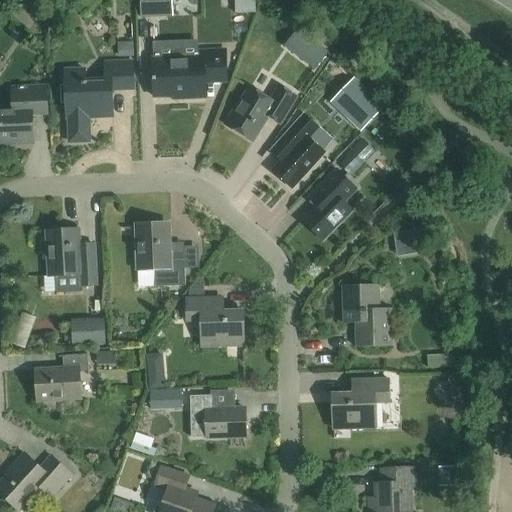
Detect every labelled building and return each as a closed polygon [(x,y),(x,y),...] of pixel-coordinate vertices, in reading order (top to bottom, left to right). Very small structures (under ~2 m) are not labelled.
[(194,15),(194,1),(178,2),(179,16),(194,15)] [(148,19),(178,17),(177,2),(147,4),(148,19)] [(105,16),(92,27),(104,42),(117,30),(105,16)] [(226,82),(225,51),(196,53),(197,58),(152,60),(153,98),(182,97),(182,99),(205,98),(205,83),(226,82)] [(133,90),(132,63),(104,64),(104,84),(85,85),(84,71),(64,71),(66,119),(68,119),(69,143),(89,142),(88,118),(112,118),(111,91),(133,90)] [(352,79),(340,91),(357,107),(346,119),(359,133),(383,109),(369,96),(352,79)] [(46,115),(45,87),(11,89),(12,109),(0,109),(0,144),(14,144),(14,145),(32,144),(31,115),(46,115)] [(296,98),(279,88),(270,102),(249,89),(226,127),(252,143),(267,118),(279,125),(296,98)] [(332,141),(318,128),(303,115),(270,152),(280,162),(271,172),(291,190),(325,154),(323,152),(332,141)] [(362,161),(353,152),(339,166),(349,175),(362,161)] [(357,192),(347,182),(336,171),(308,199),(317,207),(304,220),(323,240),(351,212),(345,205),(357,192)] [(169,252),(168,227),(135,228),(137,268),(153,268),(154,288),(185,287),(184,252),(169,252)] [(48,277),(80,275),(81,287),(95,286),(95,273),(93,245),(79,246),(78,230),(46,232),(48,273),(48,277)] [(422,231),(400,232),(401,259),(424,258),(422,231)] [(380,310),(379,286),(341,287),(342,324),(354,324),(354,348),(393,347),(392,310),(380,310)] [(218,313),(218,299),(186,299),(186,323),(200,323),(201,348),(243,347),(242,312),(218,313)] [(28,349),(40,319),(28,314),(16,345),(28,349)] [(105,346),(104,320),(71,321),(72,347),(105,346)] [(116,365),(115,352),(96,353),(97,366),(116,365)] [(88,373),(87,355),(62,357),(63,369),(34,371),(36,403),(80,400),(78,373),(88,373)] [(452,369),(452,356),(427,357),(427,369),(452,369)] [(155,376),(147,377),(148,390),(164,389),(163,382),(155,376)] [(388,404),(388,380),(350,381),(350,395),(332,395),(333,430),(374,429),(374,404),(388,404)] [(461,401),(460,381),(449,382),(449,388),(444,388),(444,402),(461,401)] [(210,410),(210,397),(190,397),(191,428),(206,428),(206,439),(245,438),(244,409),(210,410)] [(149,436),(138,432),(135,440),(128,438),(125,447),(143,453),(149,436)] [(39,469),(24,455),(11,469),(13,470),(0,483),(0,495),(18,511),(39,488),(50,498),(70,476),(50,457),(39,469)] [(189,478),(161,468),(154,487),(167,492),(160,511),(212,511),(214,507),(183,496),(189,478)] [(415,485),(414,469),(380,470),(380,484),(374,485),(375,499),(368,499),(368,511),(410,511),(410,485),(415,485)]
